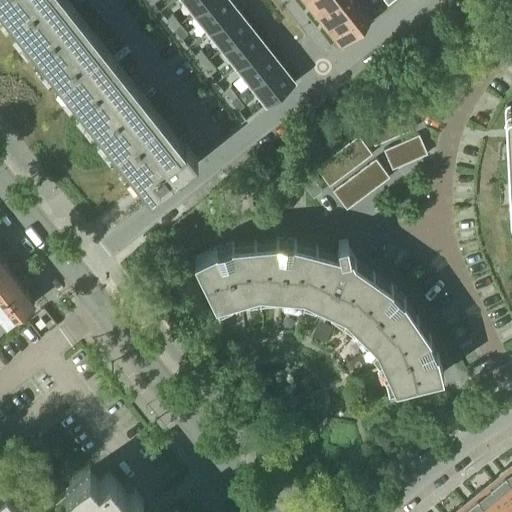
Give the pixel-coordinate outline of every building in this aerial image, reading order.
[(181,149),(62,0),(0,0),(0,3),(152,195),(198,158),(187,144),(181,149)] [(187,0),(196,11),(209,0),(187,0)] [(231,0),(209,0),(196,11),(210,29),(237,7),(231,0)] [(325,0),(306,0),(314,9),(325,0)] [(358,1),(357,0),(325,0),(314,9),(328,26),(358,1)] [(372,18),(358,1),(328,26),(336,36),(341,34),(345,40),(372,18)] [(237,7),(210,29),(225,47),(252,25),(237,7)] [(173,14),(167,19),(174,28),(181,23),(173,14)] [(181,23),(174,28),(182,38),(188,33),(181,23)] [(252,25),(225,47),(239,64),(266,43),(252,25)] [(266,43),(239,64),(253,82),(280,61),(266,43)] [(202,49),(195,54),(203,64),(209,59),(202,49)] [(209,59),(203,64),(210,73),(217,68),(209,59)] [(280,61),(253,82),(268,101),(295,79),(280,61)] [(230,85),(224,90),(231,99),(238,94),(230,85)] [(238,94),(231,99),(239,109),(245,104),(238,94)] [(413,115),(409,106),(401,109),(405,119),(413,115)] [(398,122),(405,119),(401,109),(394,112),(398,122)] [(391,125),(398,122),(394,112),(387,115),(391,125)] [(384,128),(391,125),(387,115),(380,119),(384,128)] [(418,125),(413,115),(405,119),(410,129),(418,125)] [(377,131),(384,128),(380,119),(373,122),(377,131)] [(410,129),(405,119),(398,122),(403,132),(410,129)] [(370,134),(377,131),(373,122),(366,125),(370,134)] [(396,135),(403,132),(398,122),(391,125),(396,135)] [(389,138),(396,135),(391,125),(384,128),(389,138)] [(384,128),(377,131),(381,141),(389,138),(384,128)] [(374,144),(381,141),(377,131),(370,134),(374,144)] [(416,146),(423,143),(419,133),(412,136),(416,146)] [(359,134),(353,139),(359,148),(365,143),(359,134)] [(416,146),(412,136),(405,139),(409,149),(416,146)] [(353,152),(359,148),(353,139),(346,143),(353,152)] [(409,149),(405,139),(398,142),(402,152),(409,149)] [(402,152),(398,142),(391,145),(395,155),(402,152)] [(347,157),(353,152),(346,143),(340,148),(347,157)] [(372,152),(365,143),(359,148),(366,157),(372,152)] [(416,146),(420,156),(427,153),(423,143),(416,146)] [(395,155),(391,145),(384,148),(388,158),(395,155)] [(413,159),(420,156),(416,146),(409,149),(413,159)] [(341,162),(347,157),(340,148),(334,152),(341,162)] [(360,162),(366,157),(359,148),(353,152),(360,162)] [(406,162),(413,159),(409,149),(402,152),(406,162)] [(335,166),(341,162),(334,152),(328,157),(335,166)] [(353,152),(347,157),(354,166),(360,162),(353,152)] [(399,165),(406,162),(402,152),(395,155),(399,165)] [(392,168),(399,165),(395,155),(388,158),(392,168)] [(329,171),(335,166),(328,157),(322,162),(329,171)] [(348,171),(354,166),(347,157),(341,162),(348,171)] [(377,171),(383,167),(376,157),(370,162),(377,171)] [(322,175),(329,171),(322,162),(316,166),(322,175)] [(341,162),(335,166),(341,175),(348,171),(341,162)] [(377,171),(370,162),(364,166),(370,176),(377,171)] [(335,180),(341,175),(335,166),(329,171),(335,180)] [(370,176),(364,166),(357,171),(364,180),(370,176)] [(377,171),(383,180),(390,176),(383,167),(377,171)] [(323,190),(309,171),(300,178),(313,196),(323,190)] [(329,171),(322,175),(329,185),(335,180),(329,171)] [(364,180),(357,171),(351,175),(358,185),(364,180)] [(377,185),(383,180),(377,171),(370,176),(377,185)] [(358,185),(351,175),(345,180),(352,189),(358,185)] [(364,180),(371,190),(377,185),(370,176),(364,180)] [(352,189),(345,180),(339,185),(346,194),(352,189)] [(365,194),(371,190),(364,180),(358,185),(365,194)] [(346,194),(339,185),(333,189),(340,198),(346,194)] [(352,189),(359,199),(365,194),(358,185),(352,189)] [(353,203),(359,199),(352,189),(346,194),(353,203)] [(346,194),(340,198),(347,208),(353,203),(346,194)] [(212,247),(199,254),(194,257),(219,307),(231,300),(246,296),(259,295),(281,294),(288,294),(315,301),(329,308),(353,324),(357,329),(362,334),(378,357),(384,371),(386,378),(389,386),(443,372),(437,348),(431,334),(404,295),(393,285),(355,257),(350,248),(348,238),(338,240),(340,250),(290,240),(275,238),(227,243),(212,247)] [(0,282),(13,272),(0,255),(0,282)] [(0,282),(0,313),(6,321),(34,299),(13,272),(0,282)] [(511,462),(451,511),(507,511),(511,508),(511,462)] [(198,511),(197,511),(179,511),(177,509),(173,511),(134,511),(131,508),(143,498),(135,488),(128,493),(110,471),(99,480),(90,468),(65,488),(83,510),(81,511),(198,511)] [(15,511),(16,511),(26,504),(7,480),(0,485),(0,511),(15,511)]
